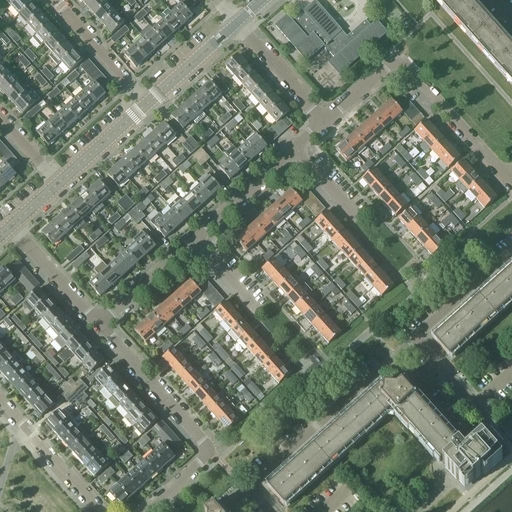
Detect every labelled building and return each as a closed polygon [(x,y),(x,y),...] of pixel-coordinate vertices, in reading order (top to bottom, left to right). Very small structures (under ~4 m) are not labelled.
[(17,0),(11,6),(19,16),(32,4),(27,0),(17,0)] [(92,0),(86,6),(95,15),(107,4),(111,1),(110,0),(92,0)] [(193,0),(191,0),(184,7),(188,11),(196,3),(193,0)] [(435,0),(511,85),(511,44),(472,0),(435,0)] [(95,15),(103,25),(116,13),(119,10),(111,1),(107,4),(95,15)] [(287,15),(275,26),(297,50),(306,60),(307,62),(318,52),(325,47),(335,58),(329,63),(339,75),(345,71),(387,33),(377,21),(371,26),(366,20),(347,37),(342,31),(315,1),(292,21),(287,15)] [(19,16),(27,25),(40,14),(32,4),(19,16)] [(181,4),(172,13),(183,26),(193,17),(188,11),(184,7),(181,4)] [(144,10),(139,14),(143,19),(148,14),(144,10)] [(116,13),(103,25),(112,34),(124,23),(116,13)] [(172,13),(162,21),(174,34),(183,26),(172,13)] [(27,25),(36,34),(48,23),(40,14),(27,25)] [(143,19),(139,14),(135,18),(139,22),(143,19)] [(162,21),(153,30),(164,43),(174,34),(162,21)] [(41,47),(44,44),(57,32),(48,23),(36,34),(32,38),(41,47)] [(125,26),(120,31),(124,35),(129,31),(125,26)] [(153,30),(143,38),(155,51),(164,43),(153,30)] [(8,35),(12,39),(16,35),(12,31),(8,35)] [(124,35),(120,31),(111,40),(115,44),(124,35)] [(44,44),(53,53),(65,42),(57,32),(44,44)] [(16,35),(12,39),(16,44),(21,40),(16,35)] [(7,38),(2,42),(6,46),(11,42),(7,38)] [(143,38),(134,47),(146,59),(155,51),(143,38)] [(58,66),(61,63),(74,51),(65,42),(53,53),(49,56),(58,66)] [(146,59),(134,47),(125,55),(136,68),(146,59)] [(25,54),(29,58),(33,54),(29,50),(25,54)] [(61,63),(70,72),(83,61),(74,51),(61,63)] [(33,54),(29,58),(33,63),(38,59),(33,54)] [(225,67),(234,77),(247,65),(238,55),(225,67)] [(18,60),(22,64),(27,60),(23,56),(18,60)] [(27,60),(22,64),(26,69),(31,65),(27,60)] [(80,67),(84,72),(92,64),(88,60),(80,67)] [(84,72),(88,76),(96,69),(92,64),(84,72)] [(234,77),(243,86),(256,75),(247,65),(234,77)] [(0,66),(0,83),(10,75),(2,66),(0,66)] [(42,72),(45,77),(50,73),(46,68),(42,72)] [(88,76),(92,81),(100,74),(96,69),(88,76)] [(75,71),(70,76),(74,81),(80,76),(75,71)] [(50,73),(45,77),(50,82),(54,77),(50,73)] [(35,78),(39,83),(43,79),(39,74),(35,78)] [(92,81),(94,83),(96,85),(104,78),(100,74),(92,81)] [(0,83),(0,88),(6,95),(18,84),(10,75),(0,83)] [(243,86),(251,96),(264,84),(256,75),(243,86)] [(74,81),(70,76),(66,79),(71,84),(74,81)] [(212,80),(220,89),(225,85),(216,76),(212,80)] [(104,78),(96,85),(101,90),(109,83),(104,78)] [(43,79),(39,83),(43,87),(48,83),(43,79)] [(94,83),(84,91),(96,104),(105,95),(101,90),(96,85),(94,83)] [(209,83),(200,91),(212,104),(221,96),(209,83)] [(6,95),(14,105),(27,94),(18,84),(6,95)] [(251,96),(260,105),(273,93),(264,84),(251,96)] [(225,85),(220,89),(224,94),(229,90),(225,85)] [(57,88),(52,93),(56,97),(61,93),(57,88)] [(27,94),(14,105),(23,114),(35,103),(35,104),(40,99),(31,90),(27,94)] [(84,91),(75,100),(86,113),(96,104),(84,91)] [(200,91),(191,100),(202,112),(212,104),(200,91)] [(260,105),(268,114),(281,103),(273,93),(260,105)] [(404,96),(395,104),(400,109),(408,101),(404,96)] [(233,103),(237,108),(242,104),(238,99),(233,103)] [(75,100),(65,108),(77,121),(86,113),(75,100)] [(191,100),(182,108),(193,121),(202,112),(191,100)] [(392,101),(382,109),(393,121),(403,113),(400,109),(395,104),(392,101)] [(412,105),(408,101),(400,109),(403,113),(404,113),(412,105)] [(277,124),(280,120),(285,116),(289,112),(281,103),(268,114),(277,124)] [(242,104),(237,108),(241,113),(246,108),(242,104)] [(38,105),(33,110),(37,114),(42,109),(38,105)] [(416,110),(412,105),(404,113),(408,118),(416,110)] [(65,108),(56,117),(68,129),(77,121),(65,108)] [(193,121),(182,108),(172,117),(183,130),(193,121)] [(382,109),(373,118),(384,130),(393,121),(382,109)] [(37,114),(33,110),(24,118),(28,122),(37,114)] [(420,114),(416,110),(408,118),(411,122),(420,114)] [(228,113),(224,117),(228,122),(233,117),(228,113)] [(424,119),(420,114),(411,122),(416,127),(424,119)] [(285,116),(280,120),(288,129),(292,124),(285,116)] [(56,117),(47,125),(58,138),(68,129),(56,117)] [(228,122),(224,117),(219,121),(223,126),(228,122)] [(250,122),(254,127),(259,123),(254,118),(250,122)] [(373,118),(364,126),(375,138),(384,130),(373,118)] [(229,124),(234,128),(238,124),(234,120),(229,124)] [(280,120),(277,124),(276,124),(283,133),(288,129),(280,120)] [(414,132),(423,141),(435,130),(427,121),(414,132)] [(259,123),(254,127),(258,131),(263,127),(259,123)] [(163,124),(154,133),(165,145),(175,137),(163,124)] [(225,128),(230,132),(234,128),(229,124),(225,128)] [(276,124),(271,128),(279,137),(283,133),(276,124)] [(58,138),(47,125),(37,134),(49,146),(58,138)] [(364,126),(354,134),(365,146),(375,138),(364,126)] [(407,126),(402,131),(407,135),(411,131),(407,126)] [(271,128),(267,132),(275,141),(279,137),(271,128)] [(210,129),(205,134),(209,138),(214,134),(210,129)] [(423,141),(431,150),(443,139),(435,130),(423,141)] [(407,135),(402,131),(398,135),(402,140),(407,135)] [(275,141),(267,132),(262,137),(270,145),(275,141)] [(154,133),(145,141),(156,154),(165,145),(154,133)] [(209,138),(205,134),(201,138),(205,142),(209,138)] [(354,134),(345,142),(356,154),(365,146),(354,134)] [(256,135),(247,143),(258,156),(267,147),(256,135)] [(216,136),(211,140),(215,145),(216,145),(221,141),(220,140),(216,136)] [(191,137),(186,141),(195,151),(200,147),(191,137)] [(431,150),(440,160),(452,149),(443,139),(431,150)] [(215,145),(211,140),(207,144),(211,149),(215,145)] [(145,141),(136,149),(147,162),(156,154),(145,141)] [(195,151),(186,141),(182,145),(191,155),(195,151)] [(356,154),(345,142),(336,150),(347,163),(356,154)] [(247,143),(238,151),(249,164),(258,156),(247,143)] [(388,143),(384,147),(388,152),(393,148),(388,143)] [(388,152),(384,147),(380,152),(384,156),(388,152)] [(0,154),(0,158),(2,161),(11,153),(7,149),(0,154)] [(136,149),(126,158),(138,171),(147,162),(136,149)] [(202,149),(197,153),(206,163),(211,159),(202,149)] [(452,149),(440,160),(448,169),(460,158),(452,149)] [(224,154),(229,160),(240,172),(249,164),(238,151),(234,155),(229,150),(224,154)] [(400,154),(404,158),(409,154),(405,150),(400,154)] [(2,161),(4,163),(5,163),(7,165),(15,158),(11,153),(2,161)] [(206,163),(197,153),(193,157),(202,167),(206,163)] [(409,154),(404,158),(408,163),(413,159),(409,154)] [(182,155),(177,159),(181,163),(186,159),(182,155)] [(394,160),(398,164),(402,160),(398,156),(394,160)] [(15,158),(7,165),(11,170),(19,163),(15,158)] [(126,158),(117,166),(128,179),(138,171),(126,158)] [(181,163),(177,159),(173,163),(177,167),(181,163)] [(240,172),(229,160),(219,168),(230,181),(240,172)] [(402,160),(398,164),(402,169),(406,165),(402,160)] [(188,161),(183,166),(187,171),(192,166),(188,161)] [(370,161),(366,164),(370,169),(374,165),(370,161)] [(451,172),(460,181),(472,170),(463,161),(451,172)] [(5,163),(4,163),(0,166),(0,176),(6,184),(16,175),(11,170),(7,165),(5,163)] [(370,169),(366,164),(362,168),(366,172),(370,169)] [(128,179),(117,166),(107,175),(118,188),(128,179)] [(187,171),(183,166),(179,169),(183,174),(187,171)] [(362,179),(371,188),(383,178),(374,168),(362,179)] [(417,172),(421,177),(425,173),(421,168),(417,172)] [(460,181),(468,190),(480,179),(472,170),(460,181)] [(163,171),(159,175),(163,180),(168,176),(163,171)] [(425,173),(421,177),(425,181),(429,177),(425,173)] [(410,178),(414,183),(419,179),(415,174),(410,178)] [(163,180),(159,175),(154,179),(159,184),(163,180)] [(210,177),(200,185),(211,197),(221,189),(210,177)] [(170,178),(165,182),(169,187),(174,182),(170,178)] [(371,188),(380,198),(391,187),(383,178),(371,188)] [(419,179),(414,183),(418,187),(423,183),(419,179)] [(468,190),(476,199),(488,188),(480,179),(468,190)] [(169,187),(165,182),(161,186),(165,191),(169,187)] [(99,183),(89,191),(100,204),(101,203),(110,195),(99,183)] [(200,185),(191,194),(202,206),(211,197),(200,185)] [(433,189),(441,199),(445,194),(441,190),(437,185),(433,189)] [(297,195),(301,199),(310,191),(306,186),(297,195)] [(380,198),(388,206),(400,196),(391,187),(380,198)] [(145,188),(140,192),(144,197),(149,192),(145,188)] [(488,188),(476,199),(485,209),(497,198),(488,188)] [(292,190),(282,199),(293,211),(303,202),(301,199),(297,195),(292,190)] [(89,191),(80,200),(91,212),(92,212),(96,216),(105,208),(101,203),(100,204),(89,191)] [(301,199),(303,202),(305,204),(314,195),(310,191),(301,199)] [(144,197),(140,192),(136,196),(140,201),(144,197)] [(151,194),(146,199),(150,203),(155,199),(151,194)] [(191,194),(182,202),(193,214),(202,206),(191,194)] [(445,194),(441,199),(445,203),(450,199),(445,194)] [(126,195),(121,200),(130,210),(135,205),(126,195)] [(314,195),(305,204),(309,208),(318,200),(314,195)] [(400,196),(388,206),(396,216),(408,205),(400,196)] [(430,200),(434,205),(439,201),(435,196),(430,200)] [(173,210),(184,222),(193,214),(182,202),(179,198),(170,206),(173,210)] [(150,203),(146,199),(142,203),(146,207),(150,203)] [(282,199),(273,207),(284,219),(293,211),(282,199)] [(80,200),(70,208),(82,221),(91,212),(80,200)] [(130,210),(121,200),(117,203),(126,213),(130,210)] [(318,200),(309,208),(313,212),(322,204),(318,200)] [(439,201),(434,205),(438,209),(443,205),(439,201)] [(322,204),(313,212),(317,217),(326,209),(322,204)] [(137,207),(132,212),(141,221),(146,217),(137,207)] [(273,207),(264,215),(275,228),(284,219),(273,207)] [(70,208),(61,216),(73,229),(82,221),(70,208)] [(399,219),(408,228),(419,217),(411,208),(399,219)] [(454,212),(458,216),(462,212),(458,208),(454,212)] [(173,210),(164,218),(175,231),(184,222),(173,210)] [(316,222),(324,232),(337,221),(328,211),(316,222)] [(141,221),(132,212),(128,215),(137,225),(141,221)] [(462,212),(458,216),(462,221),(466,217),(462,212)] [(117,213),(112,217),(116,222),(121,217),(117,213)] [(451,222),(455,218),(451,214),(447,218),(447,219),(442,224),(445,228),(451,223),(451,222)] [(264,215),(254,224),(265,236),(275,228),(264,215)] [(61,216),(52,225),(63,237),(73,229),(61,216)] [(116,222),(112,217),(108,221),(112,226),(116,222)] [(308,217),(303,222),(307,226),(312,222),(308,217)] [(408,228),(416,237),(428,226),(419,217),(408,228)] [(175,231),(164,218),(155,226),(166,238),(175,231)] [(459,223),(455,218),(451,222),(451,223),(455,227),(459,223)] [(123,219),(118,224),(122,229),(127,224),(123,219)] [(324,232),(333,241),(345,230),(337,221),(324,232)] [(307,226),(303,222),(299,225),(303,230),(307,226)] [(122,229),(118,224),(114,228),(118,232),(122,229)] [(254,224),(246,232),(257,244),(265,236),(254,224)] [(63,237),(52,225),(43,233),(54,246),(63,237)] [(416,237),(424,246),(436,235),(428,226),(416,237)] [(99,229),(94,234),(98,239),(103,234),(99,229)] [(333,241),(341,250),(353,239),(345,230),(333,241)] [(136,243),(135,244),(146,256),(156,247),(142,232),(133,240),(136,243)] [(257,244),(246,232),(237,240),(248,252),(257,244)] [(98,239),(94,234),(90,238),(94,242),(98,239)] [(284,238),(288,243),(293,238),(289,234),(284,238)] [(436,235),(424,246),(433,256),(445,245),(436,235)] [(105,236),(99,241),(103,246),(109,241),(105,236)] [(296,240),(305,249),(310,245),(301,236),(296,240)] [(280,242),(284,247),(288,243),(284,238),(280,242)] [(341,250),(349,259),(361,248),(353,239),(341,250)] [(127,252),(126,252),(137,264),(146,256),(135,244),(128,250),(127,249),(124,245),(122,246),(127,252)] [(310,245),(305,249),(309,253),(313,249),(310,245)] [(80,246),(75,251),(79,255),(84,250),(80,246)] [(293,250),(298,255),(302,251),(298,246),(293,250)] [(349,259),(357,269),(369,258),(361,248),(349,259)] [(270,250),(266,254),(270,259),(274,255),(270,250)] [(79,255),(75,251),(66,259),(70,263),(79,255)] [(302,251),(298,255),(302,259),(306,255),(302,251)] [(126,252),(117,261),(128,273),(137,264),(126,252)] [(86,253),(81,257),(85,262),(90,257),(86,253)] [(270,259),(266,254),(261,258),(265,263),(270,259)] [(85,262),(81,257),(72,265),(76,270),(85,262)] [(357,269),(366,278),(378,267),(369,258),(357,269)] [(262,270),(271,279),(283,268),(275,259),(262,270)] [(317,263),(321,267),(326,263),(322,259),(317,263)] [(117,261),(108,269),(119,281),(128,273),(117,261)] [(10,270),(13,274),(22,266),(19,262),(10,270)] [(326,263),(321,267),(325,272),(330,268),(326,263)] [(310,269),(314,273),(319,269),(315,265),(310,269)] [(13,274),(17,278),(26,270),(22,266),(13,274)] [(3,267),(0,270),(0,281),(6,289),(15,280),(3,267)] [(366,278),(373,287),(386,276),(378,267),(366,278)] [(271,279),(279,288),(291,277),(283,268),(271,279)] [(511,301),(511,268),(434,339),(441,347),(440,352),(443,355),(446,352),(450,357),(511,301)] [(108,269),(99,277),(110,289),(119,281),(108,269)] [(319,269),(314,273),(318,278),(323,274),(319,269)] [(17,278),(20,282),(29,274),(26,270),(17,278)] [(20,282),(24,286),(33,277),(29,274),(20,282)] [(386,276),(373,287),(382,297),(394,286),(386,276)] [(24,286),(27,289),(36,281),(33,277),(24,286)] [(110,289),(99,277),(90,285),(101,297),(110,289)] [(204,277),(195,285),(199,290),(208,282),(204,277)] [(279,288),(287,298),(300,286),(291,277),(279,288)] [(334,281),(338,286),(343,282),(338,277),(334,281)] [(36,281),(27,289),(31,293),(40,285),(36,281)] [(191,281),(181,290),(192,302),(202,293),(199,290),(195,285),(191,281)] [(212,286),(208,282),(199,290),(202,293),(203,294),(212,286)] [(343,282),(338,286),(342,290),(346,286),(343,282)] [(327,287),(331,292),(335,287),(332,283),(327,287)] [(216,291),(212,286),(203,294),(207,299),(216,291)] [(287,298),(296,307),(308,296),(300,286),(287,298)] [(335,287),(331,292),(335,296),(340,292),(335,287)] [(31,313),(34,310),(47,298),(39,289),(23,304),(31,313)] [(181,290),(172,298),(183,310),(192,302),(181,290)] [(220,295),(216,291),(207,299),(211,304),(220,295)] [(19,294),(14,298),(19,303),(24,299),(19,294)] [(224,300),(220,295),(211,304),(215,308),(224,300)] [(296,307),(304,316),(316,305),(308,296),(296,307)] [(351,300),(355,304),(359,300),(355,296),(351,300)] [(19,303),(14,298),(11,301),(16,307),(19,303)] [(34,310),(42,319),(55,307),(47,298),(34,310)] [(172,298),(162,306),(174,319),(183,310),(172,298)] [(359,300),(355,304),(359,309),(363,304),(359,300)] [(215,313),(223,321),(234,311),(226,302),(215,313)] [(304,316),(312,325),(325,314),(316,305),(304,316)] [(162,306),(154,314),(165,327),(174,319),(162,306)] [(352,306),(348,310),(352,315),(356,311),(352,306)] [(42,319),(50,328),(63,317),(55,307),(42,319)] [(206,308),(201,312),(205,317),(210,312),(206,308)] [(223,321),(231,330),(242,320),(234,311),(223,321)] [(205,317),(201,312),(197,316),(201,321),(205,317)] [(154,314),(144,323),(155,335),(165,327),(154,314)] [(312,325),(321,334),(333,323),(325,314),(312,325)] [(12,319),(17,325),(21,322),(15,316),(12,319)] [(50,328),(58,337),(71,325),(63,317),(50,328)] [(4,321),(10,327),(13,325),(7,318),(4,321)] [(231,330),(239,339),(250,329),(242,320),(231,330)] [(21,322),(17,325),(23,332),(27,329),(21,322)] [(155,335),(144,323),(135,331),(146,343),(155,335)] [(333,323),(321,334),(329,344),(342,333),(333,323)] [(188,324),(183,329),(187,334),(192,329),(188,324)] [(63,349),(66,346),(79,334),(71,325),(58,337),(55,340),(63,349)] [(187,334),(183,329),(179,332),(183,337),(187,334)] [(200,334),(204,338),(209,334),(205,329),(200,334)] [(239,339),(247,348),(258,338),(250,329),(239,339)] [(14,333),(20,339),(23,336),(18,330),(14,333)] [(28,337),(34,343),(37,340),(31,334),(28,337)] [(66,346),(74,355),(87,343),(79,334),(66,346)] [(209,334),(204,338),(208,343),(214,339),(209,334)] [(192,340),(196,345),(201,340),(197,335),(192,340)] [(23,336),(20,339),(26,346),(29,342),(23,336)] [(247,348),(255,357),(266,347),(258,338),(247,348)] [(37,340),(34,343),(39,350),(43,347),(37,340)] [(201,340),(196,345),(201,350),(206,345),(201,340)] [(169,341),(165,345),(168,350),(173,345),(169,341)] [(74,355),(82,364),(95,352),(87,343),(74,355)] [(168,350),(165,345),(160,349),(164,354),(168,350)] [(220,356),(225,352),(221,347),(216,352),(220,356)] [(255,357),(263,366),(274,356),(266,347),(255,357)] [(30,351),(36,357),(39,354),(34,348),(30,351)] [(163,359),(171,368),(182,357),(174,349),(163,359)] [(0,356),(0,370),(1,372),(19,356),(15,352),(11,356),(6,351),(0,356)] [(44,354),(50,361),(53,358),(47,351),(44,354)] [(95,352),(82,364),(91,373),(104,361),(95,352)] [(229,356),(225,352),(220,356),(224,361),(229,356)] [(208,358),(213,363),(218,358),(214,353),(208,358)] [(39,354),(36,357),(42,363),(45,360),(39,354)] [(1,372),(9,381),(23,369),(18,364),(23,361),(19,356),(1,372)] [(263,366),(271,375),(282,365),(274,356),(263,366)] [(171,368),(179,377),(190,367),(182,357),(171,368)] [(53,358),(50,361),(55,367),(59,364),(53,358)] [(218,358),(213,363),(217,368),(222,363),(218,358)] [(232,369),(236,374),(241,369),(237,364),(232,369)] [(46,368),(52,374),(55,371),(50,365),(46,368)] [(282,365),(271,375),(280,384),(291,374),(282,365)] [(96,379),(104,388),(117,376),(109,367),(96,379)] [(179,377),(187,386),(198,375),(190,367),(179,377)] [(9,381),(17,390),(31,378),(23,369),(9,381)] [(60,372),(66,379),(69,376),(63,369),(60,372)] [(241,369),(236,374),(241,379),(246,375),(241,369)] [(55,371),(52,374),(58,381),(61,378),(55,371)] [(224,376),(228,381),(233,376),(229,371),(224,376)] [(187,386),(195,395),(206,384),(198,375),(187,386)] [(104,388),(112,397),(125,385),(117,376),(104,388)] [(233,376),(228,381),(233,386),(238,381),(233,376)] [(17,390),(25,399),(38,387),(31,378),(17,390)] [(72,379),(67,383),(71,388),(76,383),(72,379)] [(71,388),(75,392),(84,384),(80,380),(76,383),(71,388)] [(376,390),(393,409),(435,457),(452,441),(454,440),(402,382),(397,387),(386,387),(383,384),(376,390)] [(63,387),(67,391),(71,388),(67,383),(63,387)] [(248,387),(252,392),(257,388),(253,383),(248,387)] [(75,392),(79,397),(84,393),(88,389),(84,384),(75,392)] [(195,395),(203,404),(214,393),(206,384),(195,395)] [(112,397),(120,405),(133,394),(125,385),(112,397)] [(25,399),(33,408),(46,396),(38,387),(25,399)] [(62,396),(66,400),(75,392),(71,388),(67,391),(62,396)] [(257,388),(252,392),(257,397),(261,392),(257,388)] [(240,394),(245,399),(250,394),(245,389),(240,394)] [(393,409),(376,390),(268,487),(275,495),(275,499),(277,502),(280,500),(285,505),(393,409)] [(70,405),(75,401),(79,397),(75,392),(66,400),(70,405)] [(84,393),(79,397),(83,401),(88,397),(84,393)] [(203,404),(211,413),(222,402),(214,393),(203,404)] [(120,405),(128,415),(141,403),(133,394),(120,405)] [(250,394),(245,399),(249,404),(254,399),(250,394)] [(46,396),(33,408),(41,417),(55,405),(46,396)] [(79,397),(75,401),(79,405),(83,401),(79,397)] [(87,403),(93,410),(97,406),(91,400),(87,403)] [(211,413),(219,422),(230,411),(222,402),(211,413)] [(133,427),(133,426),(149,412),(141,403),(128,415),(125,418),(133,427)] [(84,410),(90,417),(93,414),(88,408),(84,410)] [(46,423),(55,432),(68,420),(60,411),(46,423)] [(98,414),(103,421),(106,418),(101,411),(98,414)] [(230,411),(219,422),(227,431),(239,421),(230,411)] [(133,426),(142,435),(158,421),(149,412),(133,426)] [(93,414),(90,417),(96,423),(99,420),(93,414)] [(106,418),(103,421),(109,427),(112,424),(106,418)] [(55,432),(63,441),(76,429),(68,420),(55,432)] [(153,430),(156,433),(165,426),(162,422),(153,430)] [(100,428),(106,434),(109,432),(103,425),(100,428)] [(63,441),(71,450),(84,438),(88,435),(80,426),(76,429),(63,441)] [(156,433),(160,437),(169,429),(165,426),(156,433)] [(114,432),(119,439),(122,436),(117,429),(114,432)] [(160,437),(163,441),(172,433),(169,429),(160,437)] [(109,432),(106,434),(112,441),(115,438),(109,432)] [(163,441),(167,445),(175,437),(172,433),(163,441)] [(459,448),(452,441),(435,457),(457,480),(465,472),(468,475),(485,460),(488,463),(496,456),(475,433),(459,448)] [(146,435),(142,439),(147,445),(151,441),(146,435)] [(122,436),(119,439),(125,445),(128,442),(122,436)] [(167,445),(170,449),(179,441),(175,437),(167,445)] [(71,450),(79,459),(92,447),(84,438),(71,450)] [(147,445),(142,439),(138,442),(143,448),(147,445)] [(179,441),(170,449),(174,453),(183,445),(179,441)] [(116,446),(122,453),(126,450),(120,443),(116,446)] [(163,444),(154,453),(166,466),(175,457),(163,444)] [(79,459),(87,468),(100,456),(92,447),(79,459)] [(128,451),(124,455),(129,461),(133,457),(128,451)] [(154,453),(145,461),(157,474),(166,466),(154,453)] [(129,461),(124,455),(120,459),(125,464),(129,461)] [(100,456),(87,468),(95,477),(108,465),(100,456)] [(145,461),(136,469),(148,482),(157,474),(145,461)] [(111,468),(106,472),(111,477),(115,473),(111,468)] [(136,469),(127,477),(139,490),(148,482),(136,469)] [(111,477),(106,472),(98,479),(102,484),(111,477)] [(127,477),(118,485),(130,498),(139,490),(127,477)] [(130,498),(118,485),(114,489),(113,487),(108,491),(110,493),(107,495),(116,505),(119,503),(122,506),(130,498)] [(206,511),(205,511),(218,511),(219,511),(220,511),(226,507),(219,499),(206,511)]
